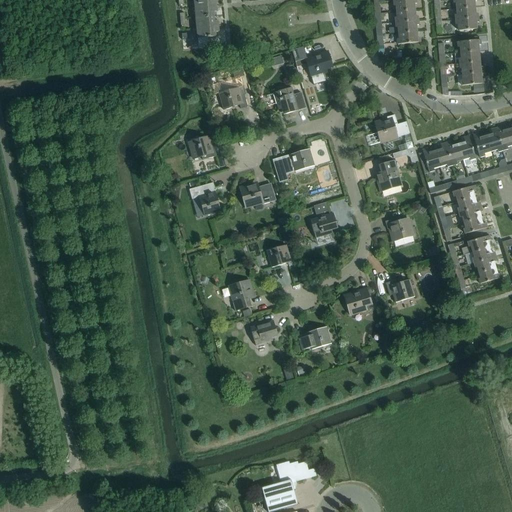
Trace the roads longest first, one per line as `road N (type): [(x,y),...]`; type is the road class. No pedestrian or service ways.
road 1 (unclassified): [(0,481),(64,472),(74,457),(0,120)]
road 2 (residential): [(295,297),(351,269),(362,253),(365,238),(332,120)]
road 3 (unclassified): [(374,71),(435,106),(511,98)]
